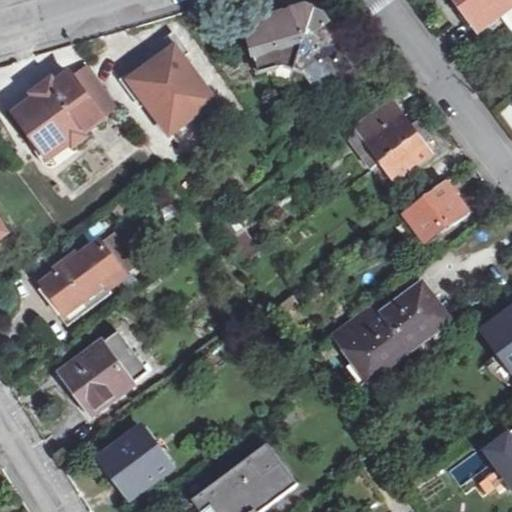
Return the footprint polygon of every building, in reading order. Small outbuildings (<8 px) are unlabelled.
[(511,6),(511,0),(452,0),(458,6),(462,4),(481,29),(511,6)] [(269,75),(291,83),(310,92),(315,90),(319,93),(360,64),(323,13),(316,10),(308,5),(247,24),(264,76),(269,75)] [(130,73),(175,135),(219,102),(175,40),(130,73)] [(39,99),(20,113),(36,134),(30,138),(44,161),(46,163),(48,166),(52,168),(57,166),(79,150),(76,146),(87,137),(85,134),(105,119),(73,75),(57,86),(54,82),(37,95),(39,99)] [(375,139),(364,147),(377,166),(383,161),(426,130),(420,122),(418,124),(399,101),(365,125),(375,139)] [(375,139),(365,125),(354,133),(364,147),(375,139)] [(426,130),(383,161),(397,180),(438,151),(430,140),(432,138),(426,130)] [(470,213),(447,182),(404,214),(423,241),(450,222),(453,226),(470,213)] [(232,243),(252,260),(262,247),(242,231),(232,243)] [(102,242),(126,275),(141,264),(117,232),(102,242)] [(57,274),(43,284),(63,309),(66,314),(107,285),(111,289),(127,277),(126,275),(102,242),(101,241),(80,256),(76,251),(53,268),(57,274)] [(66,314),(63,309),(59,312),(69,326),(114,293),(111,289),(107,285),(66,314)] [(404,315),(396,305),(344,344),(365,372),(392,351),(397,356),(445,321),(442,316),(446,312),(432,294),(404,315)] [(276,308),(280,313),(297,299),(294,295),(276,308)] [(511,313),(491,330),(511,358),(511,313)] [(296,333),(309,350),(328,336),(315,320),(296,333)] [(121,333),(66,374),(95,413),(150,373),(121,333)] [(339,376),(332,382),(342,397),(350,392),(339,376)] [(144,430),(104,459),(133,498),(173,469),(144,430)] [(511,430),(486,450),(511,484),(511,430)] [(264,451),(293,490),(300,485),(270,446),(264,451)] [(481,450),(449,471),(458,483),(489,462),(481,450)] [(264,451),(195,502),(202,511),(206,511),(213,507),(216,511),(263,511),(293,490),(264,451)]
